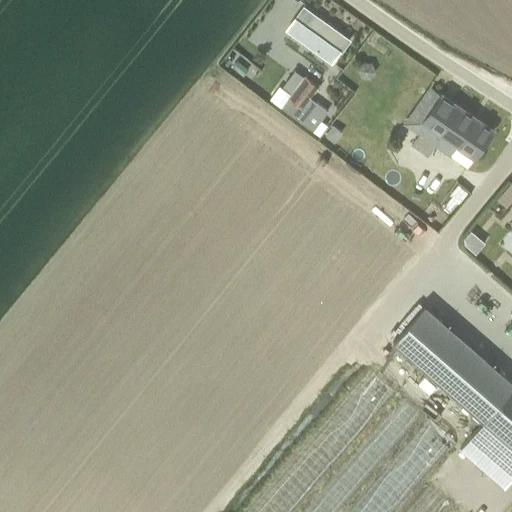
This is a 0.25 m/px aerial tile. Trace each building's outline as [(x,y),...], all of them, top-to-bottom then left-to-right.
[(335,60),(351,33),(300,4),(284,31),(335,60)] [(305,74),(289,96),(303,108),(320,86),(305,74)] [(494,130),(431,86),(417,106),(410,116),(405,123),(468,167),(494,130)] [(326,134),(334,141),(342,132),(333,125),(326,134)] [(496,199),(507,207),(511,199),(511,182),(510,181),(496,199)] [(464,244),(475,254),(485,243),(474,233),(464,244)] [(394,343),(486,422),(508,441),(511,444),(511,379),(427,305),(394,343)] [(485,470),(508,441),(486,422),(462,450),(485,470)] [(507,489),(511,483),(511,444),(508,441),(485,470),(507,489)]
